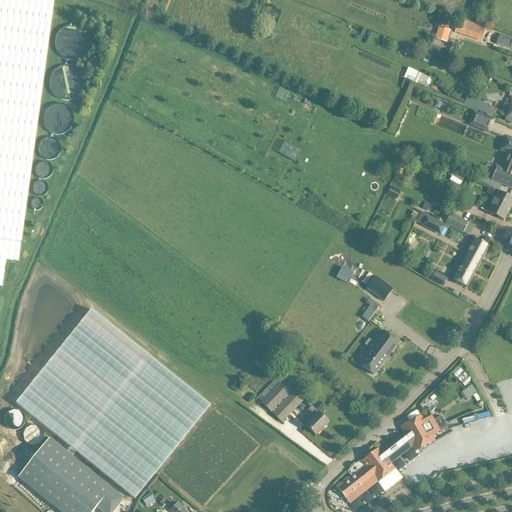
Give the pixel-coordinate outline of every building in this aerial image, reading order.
[(0,0),(0,287),(2,288),(6,261),(19,262),(21,242),(53,2),(51,1),(41,0),(0,0)] [(474,0),(472,7),(479,10),(482,0),(474,0)] [(481,42),(485,31),(486,28),(460,19),(455,33),(481,42)] [(435,39),(446,43),(450,31),(439,28),(435,39)] [(496,44),(507,48),(510,38),(499,34),(496,44)] [(404,78),(424,88),(424,87),(428,88),(433,78),(429,76),(429,78),(408,68),(404,78)] [(72,82),(75,71),(67,69),(64,82),(61,81),(58,92),(69,95),(72,82)] [(464,104),(494,118),(497,110),(467,97),(464,104)] [(501,116),(506,117),(505,120),(511,122),(511,102),(511,103),(510,105),(506,103),(501,116)] [(50,114),(47,124),(65,131),(72,110),(57,105),(53,115),(50,114)] [(474,114),(470,125),(488,132),(492,121),(474,114)] [(511,140),(505,138),(505,140),(510,142),(506,152),(509,154),(502,169),(497,167),(491,181),(511,189),(511,140)] [(50,143),(46,142),(46,143),(42,142),(41,150),(49,151),(50,143)] [(394,156),(391,163),(398,167),(401,160),(394,156)] [(391,186),(387,194),(390,196),(396,200),(401,192),(395,188),(391,186)] [(495,197),(488,212),(503,221),(511,203),(511,198),(499,191),(498,192),(490,188),(487,193),(495,197)] [(416,222),(441,235),(446,225),(421,212),(416,222)] [(445,224),(463,233),(468,235),(473,226),(450,214),(445,224)] [(473,238),(451,279),(467,287),(489,247),(473,238)] [(375,276),(366,288),(384,302),(393,289),(375,276)] [(362,317),(368,322),(379,307),(373,302),(362,317)] [(374,343),(376,344),(360,365),(373,375),(398,342),(383,331),(374,343)] [(465,385),(471,379),(458,368),(453,374),(465,385)] [(257,399),(282,423),(304,400),(281,377),(279,379),(278,377),(257,399)] [(460,393),(466,401),(478,392),(472,384),(460,393)] [(306,426),(309,428),(316,435),(328,423),(318,413),(312,407),(306,413),(312,419),(306,426)] [(373,477),(377,482),(385,492),(402,478),(391,464),(412,447),(414,452),(435,440),(430,432),(437,428),(438,429),(431,416),(424,421),(421,416),(401,427),(403,432),(380,450),(379,449),(361,463),(360,461),(354,466),(357,470),(355,472),(352,468),(347,471),(350,475),(336,487),(346,499),(373,477)] [(49,439),(18,478),(60,511),(92,511),(96,508),(101,511),(113,511),(124,499),(49,439)] [(186,511),(181,507),(177,503),(170,511),(171,511),(186,511)]
